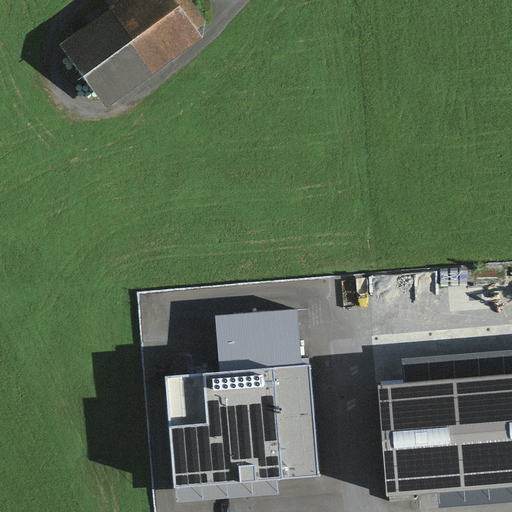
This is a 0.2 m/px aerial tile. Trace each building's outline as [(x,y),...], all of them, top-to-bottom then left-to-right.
[(203,29),(182,0),(121,0),(69,37),(109,94),(203,29)] [(207,104),(190,80),(170,93),(186,117),(207,104)] [(215,316),(220,373),(309,365),(308,358),(302,359),(298,309),(215,316)] [(220,373),(165,377),(174,488),(277,480),(318,476),(309,365),(220,373)] [(511,378),(382,388),(390,491),(511,481),(511,378)] [(277,480),(174,488),(176,503),(279,494),(277,480)]
